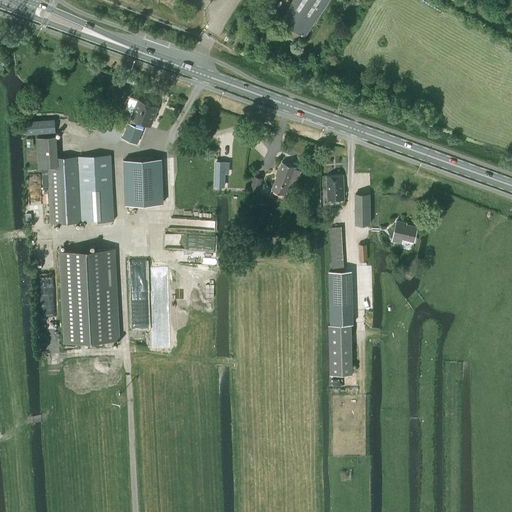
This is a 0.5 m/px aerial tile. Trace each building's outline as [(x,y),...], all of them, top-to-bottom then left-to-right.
[(293,0),(280,20),(304,36),(328,0),(293,0)] [(296,68),(310,74),(313,66),(299,60),(296,68)] [(143,128),(145,123),(150,125),(158,107),(138,99),(130,116),(128,122),(127,122),(120,139),(137,146),(144,129),(143,128)] [(25,134),(55,132),(55,119),(24,121),(25,134)] [(38,167),(58,165),(57,146),(56,135),(36,136),(38,167)] [(51,223),(61,223),(113,220),(110,154),(58,157),(59,167),(42,168),(43,187),(49,187),(51,223)] [(162,157),(124,159),(125,203),(164,201),(162,157)] [(271,189),(284,194),(289,182),(296,184),(301,171),(294,168),(295,166),(281,161),(271,189)] [(343,174),(328,175),(329,199),(345,198),(344,189),(343,183),(344,183),(343,174)] [(256,193),(262,178),(254,175),(248,190),(256,193)] [(370,193),(354,193),(355,224),(370,224),(370,193)] [(396,220),(392,240),(402,242),(403,238),(414,241),(417,226),(403,223),(403,222),(396,220)] [(342,226),(329,227),(331,270),(344,270),(342,226)] [(65,342),(118,339),(119,339),(117,285),(115,248),(61,251),(65,342)] [(350,323),(353,323),(351,269),(344,270),(331,270),(328,271),(330,324),(350,323)]
